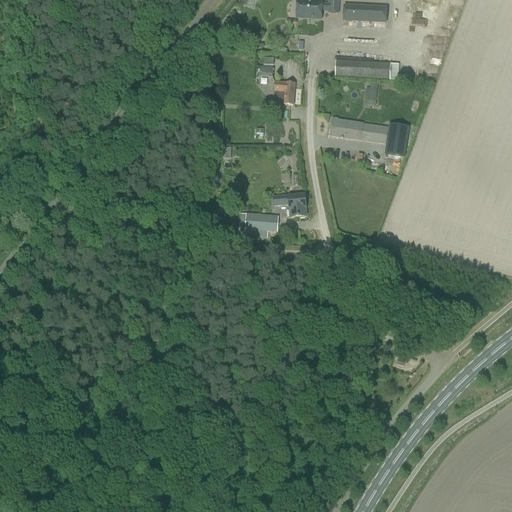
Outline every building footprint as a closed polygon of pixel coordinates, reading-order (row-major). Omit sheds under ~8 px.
[(337,15),(337,0),(328,0),(328,6),(321,5),(321,3),(297,2),(296,19),(320,20),(321,12),(328,12),(328,14),(337,15)] [(386,8),(343,6),(342,23),(385,25),(386,8)] [(390,65),(345,62),(335,62),(334,77),(344,78),(389,80),(390,65)] [(260,67),(259,78),(272,78),(272,67),(260,67)] [(284,108),(284,106),(292,107),(294,85),(273,83),(272,107),(284,108)] [(377,90),(366,89),(365,97),(367,97),(367,101),(376,102),(377,90)] [(387,129),(342,122),(332,121),(329,138),(359,142),(360,143),(360,142),(385,145),(387,129)] [(388,126),(384,155),(404,158),(408,129),(388,126)] [(221,149),(221,160),(231,161),(231,149),(221,149)] [(212,190),(214,161),(206,160),(204,190),(212,190)] [(289,219),(296,219),(306,218),(305,210),(304,196),(272,199),(273,208),(288,206),(288,211),(289,211),(289,219)] [(267,239),(267,232),(276,233),(277,218),(240,215),(238,230),(237,236),(267,239)]
